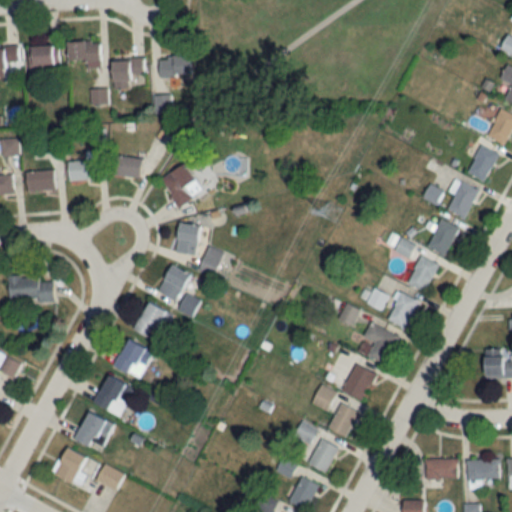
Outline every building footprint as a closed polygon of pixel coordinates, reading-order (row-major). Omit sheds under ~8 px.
[(499,49),(511,54),(511,37),(505,35),(499,49)] [(100,42),(67,42),(67,65),(100,65),(100,42)] [(28,47),(28,73),(40,73),(40,66),(59,66),(59,47),(28,47)] [(18,63),(18,48),(0,48),(0,79),(4,80),(4,63),(18,63)] [(191,75),(190,56),(157,58),(158,77),(191,75)] [(112,89),(131,89),(130,76),(144,75),(143,59),(111,60),(112,89)] [(510,85),(503,98),(511,103),(511,67),(506,64),(498,79),(510,85)] [(169,96),(154,96),(154,113),(170,113),(169,96)] [(511,127),(511,113),(499,108),(486,137),(504,145),(511,127)] [(18,155),(18,139),(1,139),(1,155),(18,155)] [(483,182),(498,154),(480,145),(465,172),(483,182)] [(85,161),(67,162),(68,181),(96,180),(95,152),(85,152),(85,161)] [(141,159),(112,155),(109,174),(138,179),(141,159)] [(202,190),(184,163),(160,180),(178,207),(202,190)] [(26,171),(26,191),(54,191),(54,171),(26,171)] [(0,175),(0,194),(13,195),(13,175),(0,175)] [(462,219),(478,192),(456,178),(448,191),(454,195),(445,208),(462,219)] [(435,205),(443,192),(429,184),(422,197),(435,205)] [(442,256),(458,229),(441,219),(425,245),(442,256)] [(173,250),(194,255),(200,227),(179,222),(173,250)] [(408,257),(414,245),(400,237),(393,249),(408,257)] [(198,269),(212,275),(222,252),(207,246),(198,269)] [(437,262),(418,255),(407,284),(426,291),(437,262)] [(189,272),(169,264),(157,292),(177,301),(189,272)] [(11,276),(12,301),(52,300),(52,281),(37,281),(37,275),(11,276)] [(380,308),(387,295),(372,287),(366,301),(380,308)] [(418,300),(401,291),(386,318),(403,327),(418,300)] [(172,315),(148,301),(132,328),(148,337),(156,324),(164,329),(172,315)] [(384,363),(397,335),(370,322),(356,350),(384,363)] [(153,351),(126,338),(113,366),(139,379),(153,351)] [(511,349),(484,349),(484,377),(511,376),(511,349)] [(22,363),(0,351),(0,366),(15,375),(22,363)] [(341,390),(361,401),(376,374),(355,363),(341,390)] [(92,402),(119,416),(133,388),(107,375),(92,402)] [(311,402),(326,411),(336,392),(321,383),(311,402)] [(358,412),(341,402),(327,427),(345,437),(358,412)] [(98,452),(112,424),(87,411),(73,439),(98,452)] [(337,446),(319,437),(306,462),(324,472),(337,446)] [(89,459),(65,447),(52,473),(76,485),(89,459)] [(457,458),(425,458),(425,478),(457,478),(457,458)] [(468,458),(468,479),(499,479),(499,458),(468,458)] [(294,465),(283,459),(277,469),(288,476),(294,465)] [(95,480),(115,490),(124,473),(103,463),(95,480)] [(303,509),(318,485),(302,475),(287,498),(303,509)] [(422,511),(422,500),(402,500),(402,511),(422,511)]
